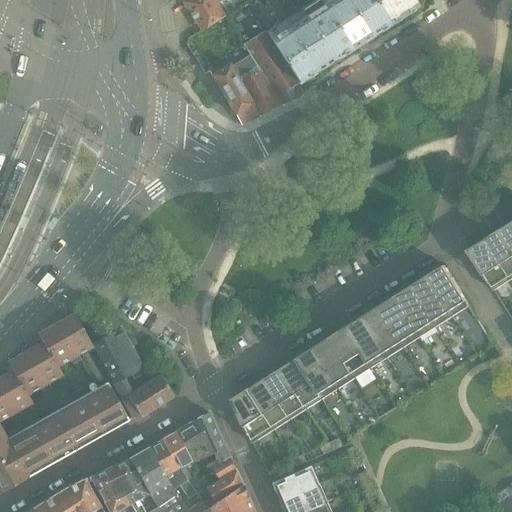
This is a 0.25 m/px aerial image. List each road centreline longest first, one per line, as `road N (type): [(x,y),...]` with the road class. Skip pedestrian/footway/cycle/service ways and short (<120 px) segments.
road 1 (residential): [(481,6),(242,155),(201,157),(104,92)]
road 2 (residential): [(211,387),(448,247)]
road 3 (residential): [(448,247),(444,226),(487,28),(481,6)]
road 4 (residential): [(211,387),(0,507)]
road 5 (secondary): [(0,308),(77,178),(104,92)]
road 6 (residential): [(268,511),(211,387)]
